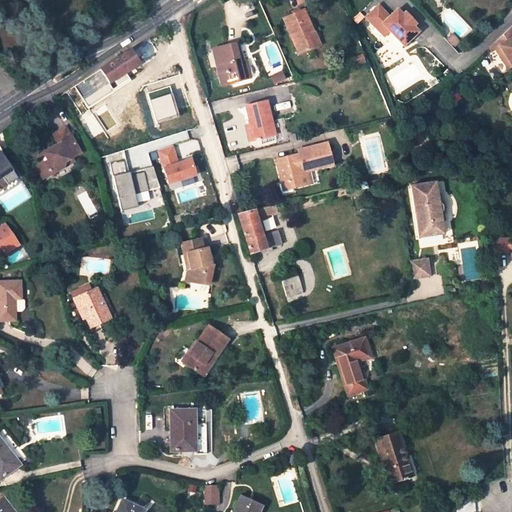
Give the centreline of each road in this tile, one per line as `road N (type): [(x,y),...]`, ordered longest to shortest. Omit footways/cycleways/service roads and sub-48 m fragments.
road 1 (unclassified): [(294,426),(164,5)]
road 2 (residential): [(294,426),(201,476),(128,457),(124,396)]
road 3 (tertiary): [(6,110),(164,5)]
road 4 (unknown): [(511,457),(503,278)]
